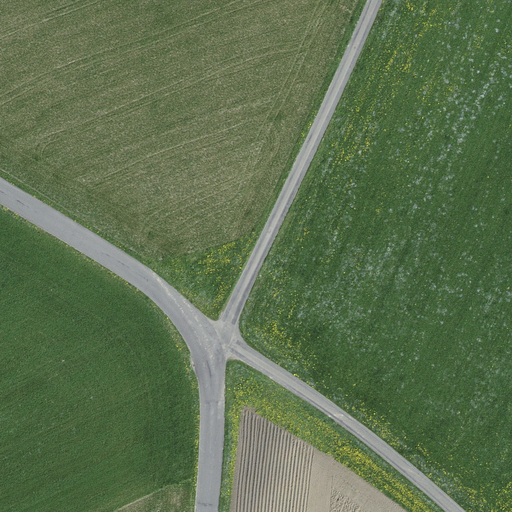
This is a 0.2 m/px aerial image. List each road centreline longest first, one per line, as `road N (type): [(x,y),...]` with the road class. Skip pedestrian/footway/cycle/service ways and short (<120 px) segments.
road 1 (track): [(374,0),(250,277),(208,343)]
road 2 (track): [(461,511),(295,381),(237,344),(208,343)]
road 3 (unclassified): [(208,343),(156,285),(0,192)]
road 4 (unclassified): [(208,343),(216,386),(208,511)]
